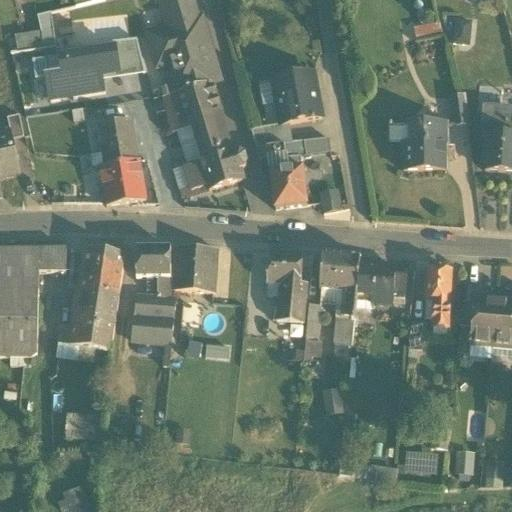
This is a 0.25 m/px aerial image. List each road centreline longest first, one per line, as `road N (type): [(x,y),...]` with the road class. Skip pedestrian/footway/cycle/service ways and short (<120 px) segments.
road 1 (unclassified): [(0,227),(117,225),(362,241)]
road 2 (residential): [(320,0),(362,241)]
road 3 (unclassified): [(362,241),(511,250)]
